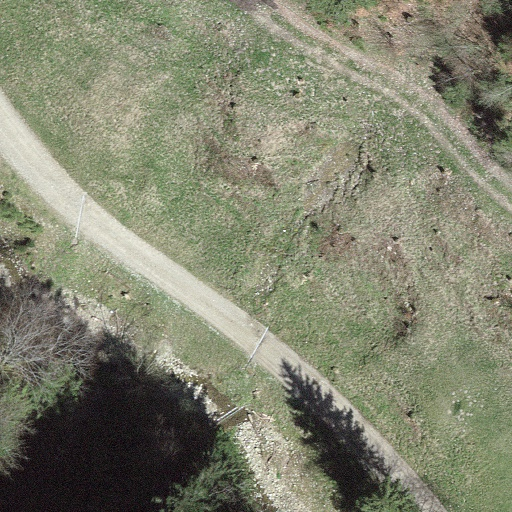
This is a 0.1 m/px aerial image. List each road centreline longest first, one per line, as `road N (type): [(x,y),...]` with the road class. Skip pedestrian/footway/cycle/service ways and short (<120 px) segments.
road 1 (track): [(423,511),(319,395),(79,207),(0,121)]
road 2 (track): [(237,0),(377,83),(511,198)]
